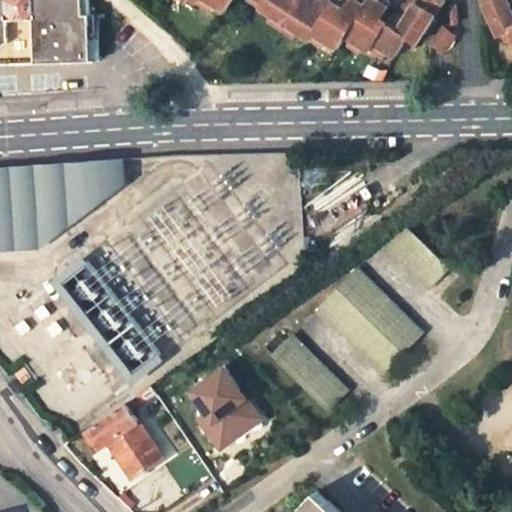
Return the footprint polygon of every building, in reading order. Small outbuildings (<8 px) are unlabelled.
[(0,0),(0,58),(93,56),(90,0),(0,0)] [(229,0),(264,0),(263,1),(276,9),(280,3),(291,10),(302,17),(298,23),(311,32),(316,26),(328,35),(338,41),(345,31),(368,46),(372,40),(385,48),(394,54),(403,39),(407,33),(416,39),(441,0),(407,0),(398,15),(404,19),(399,27),(377,14),(382,6),(379,0),(348,0),(346,4),(340,0),(222,0),(227,3),(229,0)] [(511,0),(490,0),(508,38),(511,36),(511,0)] [(276,9),(287,17),(291,10),(280,3),(276,9)] [(287,17),(298,23),(302,17),(291,10),(287,17)] [(457,34),(447,24),(430,43),(441,52),(457,34)] [(311,32),(324,40),(328,35),(316,26),(311,32)] [(403,39),(412,45),(416,39),(407,33),(403,39)] [(368,46),(380,55),(385,48),(372,40),(368,46)] [(124,159),(90,162),(89,179),(90,189),(93,198),(96,205),(125,183),(124,159)] [(0,251),(40,248),(96,205),(93,198),(90,189),(89,179),(90,162),(0,167),(0,251)] [(451,268),(405,223),(386,243),(432,288),(451,268)] [(119,289),(111,294),(89,259),(56,279),(122,385),(163,360),(119,289)] [(424,333),(359,270),(322,308),(385,371),(424,333)] [(349,391),(294,335),(275,354),(331,410),(349,391)] [(89,430),(102,448),(112,441),(135,476),(165,456),(133,409),(158,393),(153,385),(89,430)] [(238,429),(230,416),(208,431),(216,443),(238,429)] [(341,511),(318,491),(298,511),(341,511)]
